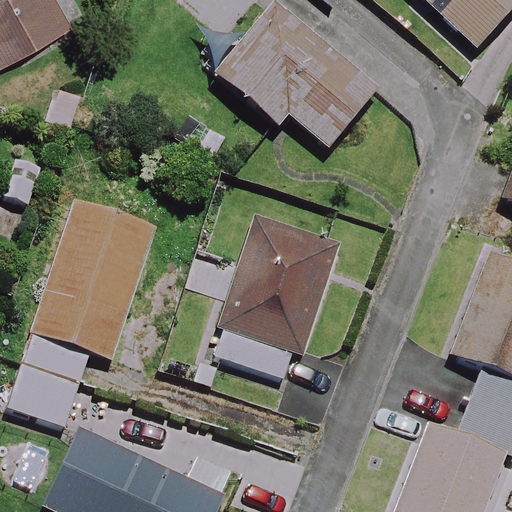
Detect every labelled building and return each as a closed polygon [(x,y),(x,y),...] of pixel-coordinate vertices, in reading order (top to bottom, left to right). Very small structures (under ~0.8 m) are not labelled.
[(0,0),(0,68),(63,33),(44,0),(0,0)] [(511,0),(411,0),(471,56),(511,12),(511,0)] [(373,95),(263,11),(208,83),(275,134),(282,124),(325,157),(373,95)] [(39,174),(13,165),(0,204),(27,212),(39,174)] [(511,183),(503,210),(511,212),(511,240),(509,251),(511,251),(511,183)] [(152,235),(70,209),(3,415),(60,434),(85,359),(109,367),(152,235)] [(335,248),(249,224),(209,364),(280,384),(288,356),(303,360),(335,248)] [(511,458),(511,261),(486,253),(449,364),(478,373),(455,442),(424,432),(397,511),(483,511),(500,462),(510,465),(511,458)] [(186,488),(73,438),(40,511),(215,511),(229,482),(195,467),(186,488)]
